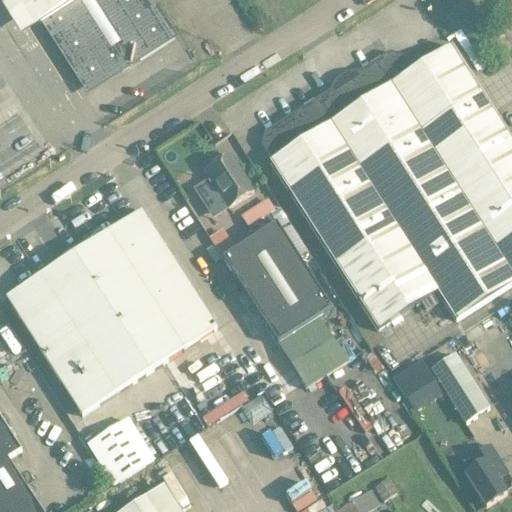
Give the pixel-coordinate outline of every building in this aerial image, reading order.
[(168,36),(144,0),(24,0),(40,23),(45,20),(88,87),(122,66),(123,62),(130,63),(129,65),(130,65),(132,59),(168,36)] [(273,161),(269,164),(377,332),(511,245),(511,142),(451,47),(411,73),(400,56),(389,54),(360,72),(351,73),(342,77),(335,83),(330,91),(264,134),(262,145),(273,161)] [(204,172),(210,181),(193,192),(211,220),(228,209),(253,192),(230,155),(204,172)] [(141,212),(6,299),(81,417),(216,331),(141,212)] [(222,260),(259,318),(277,346),(331,311),(276,226),(222,260)] [(423,307),(433,320),(444,312),(434,298),(423,307)] [(0,362),(11,357),(0,337),(0,362)] [(489,410),(454,356),(431,371),(465,425),(489,410)] [(405,402),(435,383),(422,362),(392,381),(405,402)] [(0,511),(42,511),(8,460),(21,452),(0,418),(0,511)] [(506,496),(494,477),(505,470),(490,446),(478,454),(484,463),(464,476),(486,509),(506,496)] [(380,503),(395,495),(388,479),(372,486),(380,503)] [(124,511),(177,511),(162,488),(124,511)] [(338,511),(371,511),(380,507),(370,491),(338,511)] [(338,511),(336,511),(332,506),(322,511),(319,511),(325,509),(321,502),(304,511),(338,511)]
